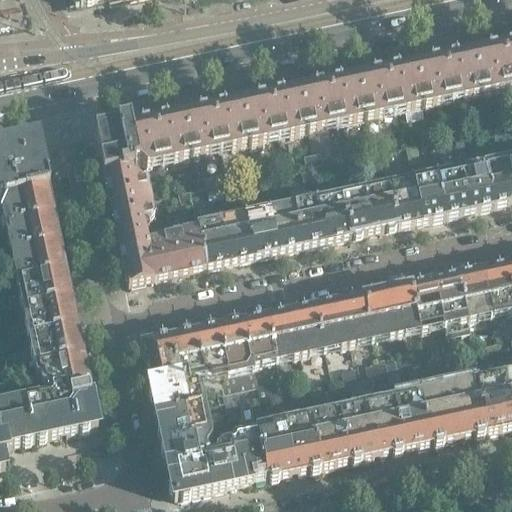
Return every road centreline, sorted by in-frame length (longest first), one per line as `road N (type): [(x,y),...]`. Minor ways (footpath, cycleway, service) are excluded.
road 1 (residential): [(107,322),(511,238)]
road 2 (secondary): [(50,85),(453,0)]
road 3 (secondary): [(354,0),(18,62)]
road 4 (residential): [(107,322),(50,85)]
road 5 (residential): [(511,466),(294,511)]
road 6 (residential): [(138,491),(107,322)]
